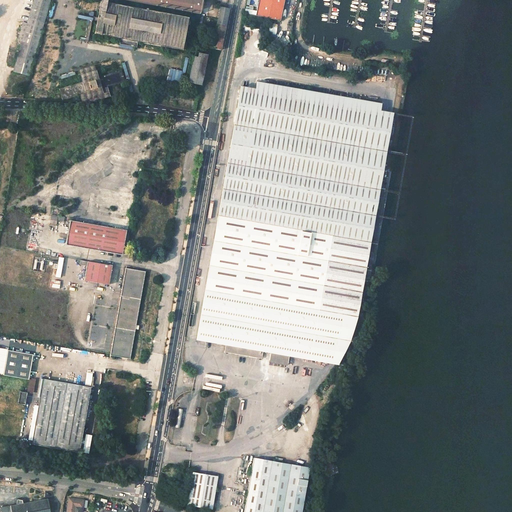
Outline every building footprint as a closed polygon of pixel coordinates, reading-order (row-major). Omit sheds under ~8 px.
[(22,42),(14,71),(28,75),(49,0),(33,0),(27,24),(23,23),(19,36),(20,36),(19,41),(22,42)] [(80,6),(79,11),(98,15),(100,0),(75,0),(75,5),(80,6)] [(100,0),(94,34),(120,38),(118,44),(137,48),(138,42),(182,50),(188,18),(106,3),(106,0),(100,0)] [(127,0),(200,14),(202,0),(127,0)] [(258,0),(255,16),(268,18),(280,21),(284,0),(258,0)] [(214,37),(212,48),(221,50),(229,9),(220,7),(216,29),(214,29),(212,36),(214,37)] [(43,83),(50,85),(59,53),(55,52),(52,61),(38,57),(30,85),(42,88),(43,83)] [(194,57),(188,82),(201,85),(207,55),(199,54),(198,58),(194,57)] [(79,70),(80,75),(96,71),(94,65),(79,70)] [(59,88),(63,100),(81,95),(82,99),(108,92),(107,87),(125,82),(121,70),(97,77),(96,71),(80,75),(82,81),(59,88)] [(382,104),(257,83),(256,90),(241,87),(197,341),(226,346),(224,354),(259,360),(260,354),(269,355),(267,365),(288,369),(289,360),(350,371),(395,113),(380,111),(382,104)] [(82,99),(83,103),(84,103),(109,96),(108,92),(82,99)] [(57,220),(64,221),(64,217),(51,215),(50,224),(56,225),(57,220)] [(126,231),(70,221),(65,244),(122,254),(126,231)] [(59,274),(62,255),(58,254),(54,274),(59,274)] [(84,265),(81,280),(106,285),(110,265),(85,261),(77,259),(76,264),(84,265)] [(130,358),(146,270),(125,266),(110,355),(130,358)] [(59,288),(60,281),(52,279),(51,287),(59,288)] [(5,375),(27,379),(28,377),(32,354),(10,350),(5,375)] [(101,383),(102,372),(94,371),(93,382),(101,383)] [(35,378),(28,377),(27,379),(25,391),(32,392),(35,378)] [(43,378),(32,437),(43,439),(42,446),(79,452),(91,387),(43,378)] [(19,391),(17,403),(25,404),(27,392),(19,391)] [(32,437),(30,444),(42,446),(43,439),(32,437)] [(253,459),(244,511),(302,511),(309,469),(253,459)] [(193,473),(186,507),(211,511),(217,478),(193,473)] [(49,511),(47,498),(29,502),(30,511),(49,511)] [(81,511),(84,500),(69,498),(68,501),(66,511),(81,511)] [(30,511),(29,502),(21,503),(21,500),(16,500),(16,504),(0,507),(0,511),(30,511)]
